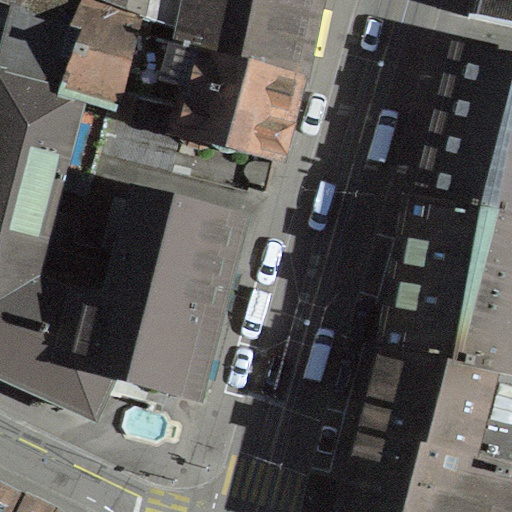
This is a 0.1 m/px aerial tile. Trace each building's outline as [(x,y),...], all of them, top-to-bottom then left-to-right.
[(5,0),(17,4),(0,60),(0,75),(61,91),(84,30),(71,25),(82,0),(5,0)] [(179,43),(149,35),(152,23),(97,0),(82,0),(71,25),(84,30),(61,91),(110,107),(118,109),(119,106),(118,105),(121,93),(185,108),(178,135),(181,136),(188,144),(200,147),(211,144),(212,144),(216,147),(220,150),(225,151),(230,152),(234,151),(237,150),(275,160),(287,112),(296,77),(178,48),(179,43)] [(97,0),(152,23),(181,31),(187,0),(97,0)] [(179,43),(178,48),(296,77),(302,79),(319,0),(187,0),(181,31),(179,43)] [(511,0),(472,0),(469,15),(511,24),(511,0)] [(511,57),(461,48),(422,199),(511,220),(511,57)] [(106,120),(110,107),(61,91),(0,75),(0,235),(43,247),(63,169),(93,177),(106,120)] [(115,266),(43,247),(0,235),(0,372),(81,409),(87,412),(86,415),(92,418),(94,415),(112,375),(193,395),(193,396),(196,397),(197,394),(196,394),(212,333),(241,220),(134,192),(115,266)] [(383,350),(511,374),(511,220),(422,199),(415,198),(399,276),(383,350)] [(503,511),(505,505),(511,477),(511,374),(383,350),(373,392),(342,511),(503,511)] [(0,486),(0,511),(56,511),(55,511),(27,497),(26,499),(0,486)]
